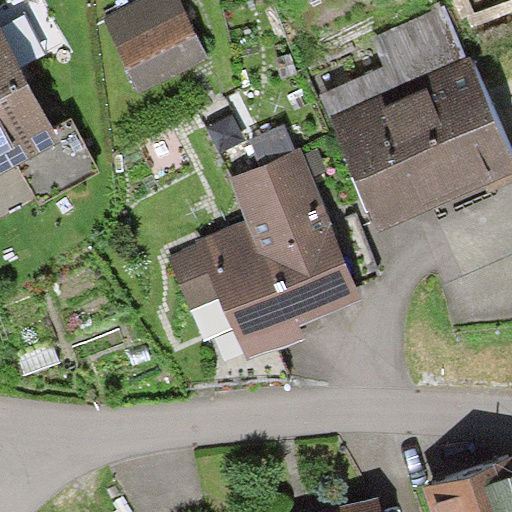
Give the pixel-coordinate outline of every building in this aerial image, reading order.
[(145,87),(196,57),(162,0),(131,0),(104,16),(145,87)] [(0,157),(42,135),(0,57),(0,157)] [(372,241),(501,178),(447,68),(318,131),(372,241)] [(157,261),(200,344),(212,367),(342,299),(272,164),(217,192),(232,222),(157,261)] [(511,511),(511,474),(506,456),(411,489),(419,511),(511,511)] [(376,511),(371,494),(311,511),(376,511)]
